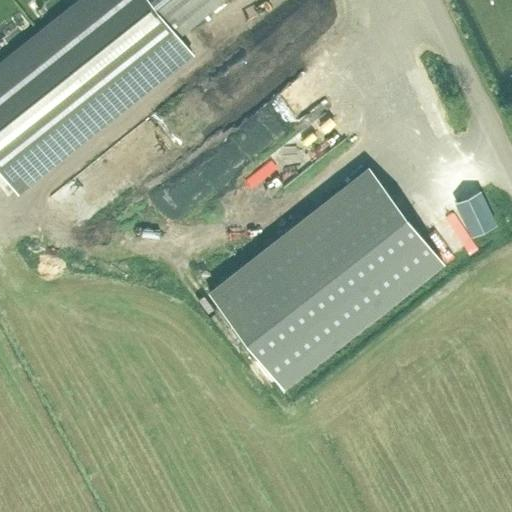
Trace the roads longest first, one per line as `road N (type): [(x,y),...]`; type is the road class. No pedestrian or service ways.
road 1 (unknown): [(501,145),(455,151),(379,142),(288,196)]
road 2 (unclassified): [(511,167),(431,0)]
